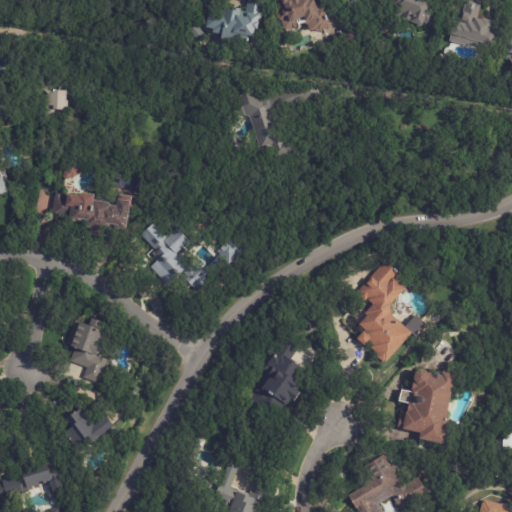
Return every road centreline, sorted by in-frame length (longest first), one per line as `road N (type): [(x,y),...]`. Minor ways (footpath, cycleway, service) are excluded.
road 1 (tertiary): [(111,511),(196,342),(294,261),(361,226),(412,216),(470,218),(511,203)]
road 2 (residential): [(196,342),(64,258),(0,250)]
